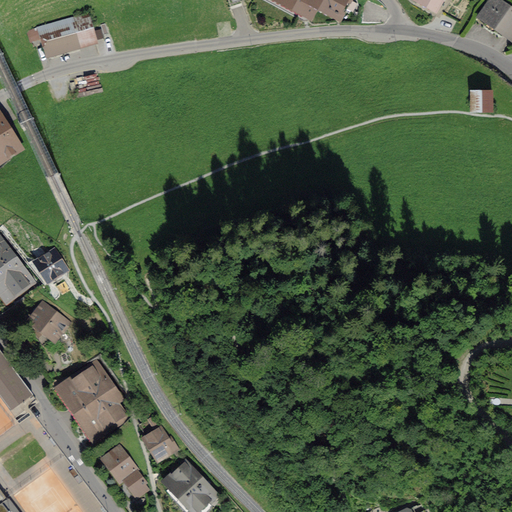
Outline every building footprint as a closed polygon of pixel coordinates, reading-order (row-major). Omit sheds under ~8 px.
[(281,0),(309,15),(315,4),(316,0),(281,0)] [(346,0),(316,0),(315,4),(338,16),(346,0)] [(417,0),(436,10),(441,0),(417,0)] [(494,29),(511,41),(511,10),(496,0),(491,0),(478,19),(488,25),(487,26),(493,31),(494,29)] [(76,50),(76,47),(95,41),(87,14),(33,29),(35,37),(43,35),(49,58),(76,50)] [(71,99),(66,83),(50,88),(55,104),(71,99)] [(475,110),(490,109),(490,93),(473,93),(473,110),(475,110)] [(0,120),(0,160),(18,149),(0,120)] [(54,253),(39,262),(50,279),(56,275),(57,278),(63,274),(61,272),(64,269),(54,253)] [(0,274),(0,307),(16,295),(0,274)] [(45,306),(34,320),(39,324),(38,325),(54,338),(60,330),(62,332),(68,324),(45,306)] [(33,395),(0,351),(0,371),(23,403),(33,395)] [(123,416),(114,401),(119,398),(98,366),(63,390),(63,389),(61,390),(62,391),(63,391),(94,435),(93,436),(94,437),(95,436),(95,435),(123,416)] [(152,419),(143,425),(151,436),(147,438),(156,451),(154,452),(159,459),(175,449),(170,442),(168,443),(152,419)] [(120,480),(124,477),(138,495),(146,489),(143,484),(145,483),(119,449),(114,453),(110,449),(103,454),(106,459),(105,460),(120,480)] [(35,465),(24,451),(0,469),(0,481),(5,488),(35,465)] [(169,482),(196,511),(213,496),(185,467),(169,482)] [(17,511),(7,499),(6,500),(2,503),(8,511),(17,511)] [(8,511),(2,503),(0,504),(0,511),(8,511)]
